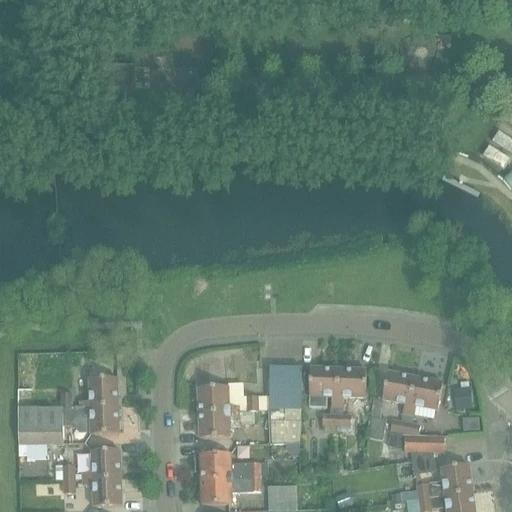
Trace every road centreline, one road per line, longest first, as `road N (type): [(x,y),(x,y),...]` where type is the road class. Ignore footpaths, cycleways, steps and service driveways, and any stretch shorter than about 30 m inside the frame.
road 1 (unclassified): [(164,360),(177,342),(211,329),(390,329),(476,352),(511,407)]
road 2 (residential): [(165,511),(164,360)]
